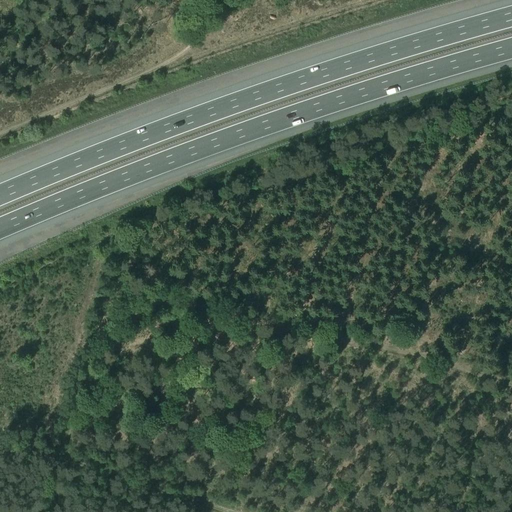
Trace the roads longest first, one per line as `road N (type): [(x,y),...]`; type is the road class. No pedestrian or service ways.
road 1 (track): [(232,511),(63,461),(133,240),(163,218),(511,116)]
road 2 (motorway): [(0,228),(379,86),(511,48)]
road 3 (motorway): [(511,15),(253,94),(0,192)]
road 4 (track): [(116,290),(402,351),(511,385)]
road 5 (track): [(0,134),(143,73),(200,35),(235,40)]
